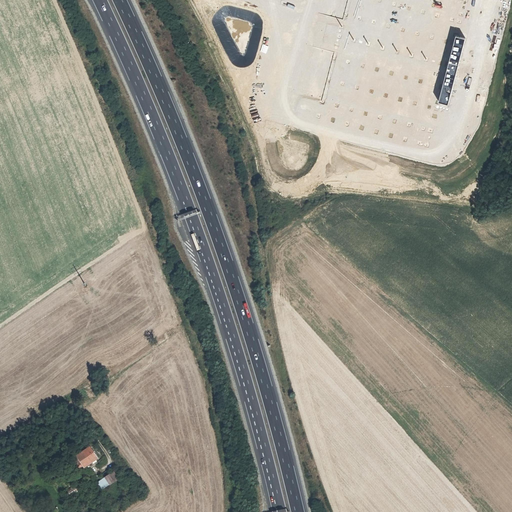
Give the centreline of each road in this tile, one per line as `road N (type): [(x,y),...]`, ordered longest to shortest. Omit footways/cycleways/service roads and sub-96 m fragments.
road 1 (track): [(229,511),(227,465),(195,334),(53,0)]
road 2 (motorway): [(100,0),(228,318),(282,511)]
road 3 (motorway): [(298,511),(207,206),(119,0)]
